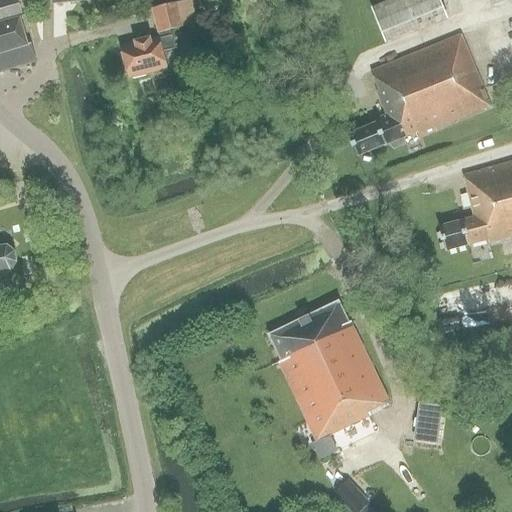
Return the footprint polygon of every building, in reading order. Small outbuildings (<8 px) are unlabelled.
[(3,0),(0,1),(0,20),(22,14),(17,0),(3,0)] [(159,34),(165,32),(170,31),(197,24),(191,0),(189,0),(152,9),(159,34)] [(386,0),(387,2),(372,8),(386,43),(448,20),(440,0),(386,0)] [(28,45),(20,18),(0,24),(0,67),(8,65),(10,70),(36,62),(31,44),(28,45)] [(165,32),(166,38),(150,42),(150,39),(136,43),(136,45),(122,49),(129,78),(133,77),(133,79),(146,76),(145,74),(166,69),(162,53),(176,49),(173,36),(172,36),(170,31),(165,32)] [(418,139),(492,109),(461,36),(371,72),(379,91),(377,92),(387,115),(370,122),(372,126),(348,136),(357,157),(389,144),(394,150),(406,145),(405,138),(416,133),(418,139)] [(511,163),(463,176),(474,218),(463,221),(439,227),(446,252),(470,245),(489,240),(491,245),(511,239),(511,163)] [(0,274),(11,273),(17,262),(15,252),(7,245),(0,246),(0,274)] [(359,260),(369,257),(365,247),(356,251),(359,260)] [(348,323),(338,303),(269,336),(282,362),(279,363),(317,442),(371,416),(369,412),(389,402),(350,322),(348,323)] [(419,407),(418,418),(441,421),(442,410),(419,407)] [(351,511),(363,511),(370,506),(348,482),(335,493),(351,511)]
